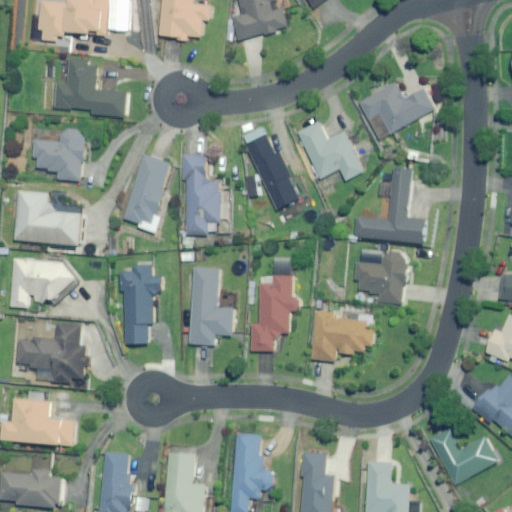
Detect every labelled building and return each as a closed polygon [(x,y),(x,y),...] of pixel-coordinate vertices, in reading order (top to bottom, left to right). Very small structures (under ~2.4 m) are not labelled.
[(114,0),(74,0),(74,4),(44,2),(41,30),(46,31),(45,41),(60,42),(60,37),(69,38),(70,33),(111,36),(114,0)] [(166,0),(163,36),(181,38),(180,41),(191,42),(191,37),(205,38),(207,21),(213,21),(215,7),(198,5),(198,0),(166,0)] [(281,0),(241,0),(245,16),(235,18),(241,42),(293,29),(288,9),(276,12),(274,2),(281,0)] [(329,0),(310,0),(317,9),(329,0)] [(103,61),(72,59),(70,85),(58,85),(57,108),(95,111),(95,115),(130,118),(132,94),(101,92),(103,61)] [(411,100),(402,83),(363,103),(383,141),(440,111),(430,90),(411,100)] [(332,142),(322,123),(301,133),(323,180),(344,170),(350,181),(367,173),(348,134),(332,142)] [(92,131),(64,130),(64,143),(37,142),(36,159),(41,159),(40,170),(60,171),(60,180),(85,181),(85,162),(91,162),(92,131)] [(279,155),(271,138),(250,148),(280,212),(303,201),(292,176),(294,176),(284,153),(279,155)] [(174,165),(148,156),(127,219),(157,229),(169,193),(165,192),(174,165)] [(211,182),(212,157),(187,156),(186,180),(191,181),(189,235),(211,236),(212,220),(234,220),(234,204),(225,204),(226,183),(211,182)] [(418,171),(399,168),(393,221),(360,217),(357,237),(430,245),(433,221),(412,219),(418,171)] [(87,216),(63,213),(54,202),(55,195),(24,192),(20,240),(84,246),(87,216)] [(361,282),(360,290),(372,292),(372,293),(382,295),(381,302),(406,305),(413,256),(367,250),(365,264),(360,263),(357,281),(361,282)] [(183,252),(183,263),(196,263),(196,252),(183,252)] [(50,303),(52,300),(60,301),(82,279),(71,264),(19,260),(15,307),(34,309),(35,295),(40,296),(39,302),(50,303)] [(153,324),(159,324),(158,294),(170,293),(169,277),(157,277),(157,267),(137,267),(137,274),(123,274),(123,292),(128,292),(130,345),(153,344),(153,324)] [(225,270),(199,268),(194,344),(219,346),(220,335),(238,336),(239,310),(223,309),(225,270)] [(277,349),(278,339),(285,339),(285,333),(290,333),(296,334),(296,311),(305,311),(305,298),(298,298),(299,277),(264,277),(263,325),(255,325),(255,351),(277,352),(277,349)] [(377,338),(383,339),(384,329),(378,329),(379,323),(341,319),(342,314),(320,312),(315,359),(339,362),(340,354),(358,356),(358,352),(368,353),(369,346),(376,347),(377,338)] [(511,360),(511,321),(507,334),(500,331),(491,353),(495,355),(492,361),(500,364),(502,358),(511,362),(511,360)] [(43,370),(43,379),(56,380),(55,382),(76,384),(76,379),(89,380),(92,346),(84,346),(86,325),(62,323),(60,341),(37,339),(37,343),(21,342),(19,366),(20,366),(20,371),(31,371),(31,369),(43,370)] [(511,378),(503,389),(501,387),(497,391),(495,390),(478,409),(495,423),(498,420),(511,432),(511,378)] [(57,401),(20,398),(18,423),(7,422),(6,440),(76,447),(79,421),(55,419),(57,401)] [(465,450),(454,430),(435,440),(460,486),(502,462),(489,437),(465,450)] [(275,472),(270,471),(272,453),(264,452),(265,437),(240,435),(233,511),(251,511),(253,498),(264,499),(264,490),(274,491),(275,472)] [(136,456),(109,453),(104,509),(98,508),(97,511),(130,511),(131,510),(137,511),(139,485),(133,485),(136,456)] [(196,485),(198,455),(173,453),(167,511),(208,511),(211,486),(196,485)] [(331,455),(306,453),(304,477),(308,478),(304,511),(337,511),(341,477),(329,476),(331,455)] [(397,465),(373,463),(369,511),(413,511),(415,486),(396,485),(397,465)] [(64,508),(66,475),(5,473),(4,500),(21,501),(20,505),(64,508)] [(152,511),(153,498),(141,498),(140,511),(152,511)]
